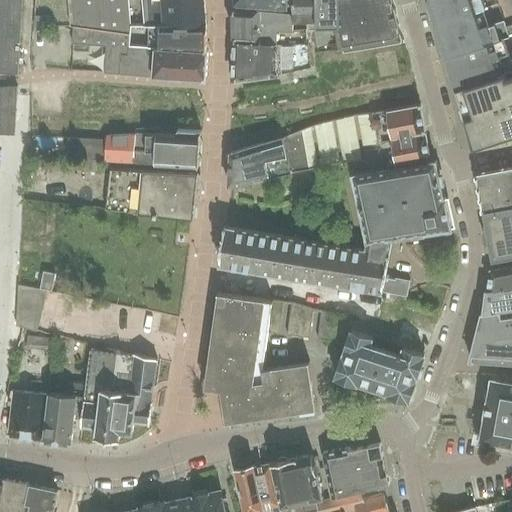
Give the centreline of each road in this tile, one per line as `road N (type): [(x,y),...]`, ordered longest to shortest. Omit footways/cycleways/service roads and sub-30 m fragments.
road 1 (unclassified): [(397,424),(282,433),(107,468),(0,453)]
road 2 (residential): [(397,424),(419,414),(437,387),(471,273),(472,227),(458,162)]
road 3 (residential): [(458,162),(417,0)]
